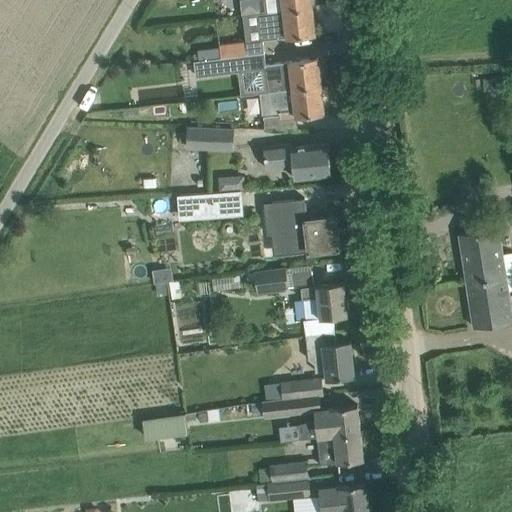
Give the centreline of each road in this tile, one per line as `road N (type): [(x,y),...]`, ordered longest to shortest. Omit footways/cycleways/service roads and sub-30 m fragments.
road 1 (tertiary): [(422,511),(363,0)]
road 2 (unclassified): [(0,215),(131,0)]
